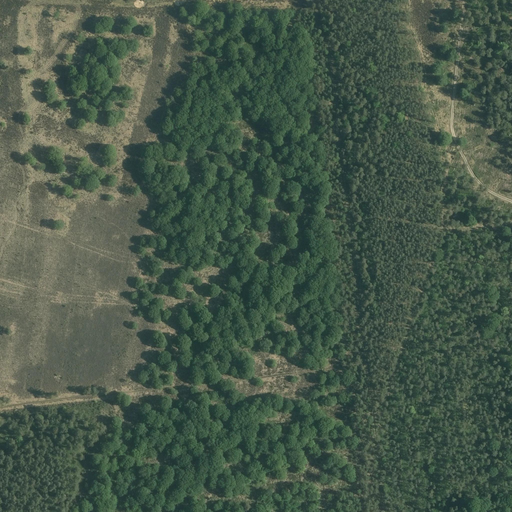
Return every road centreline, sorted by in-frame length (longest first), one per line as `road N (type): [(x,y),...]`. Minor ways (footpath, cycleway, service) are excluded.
road 1 (track): [(306,0),(326,48),(381,511)]
road 2 (track): [(0,404),(363,365)]
road 3 (track): [(463,0),(453,139),(482,185),(511,201)]
